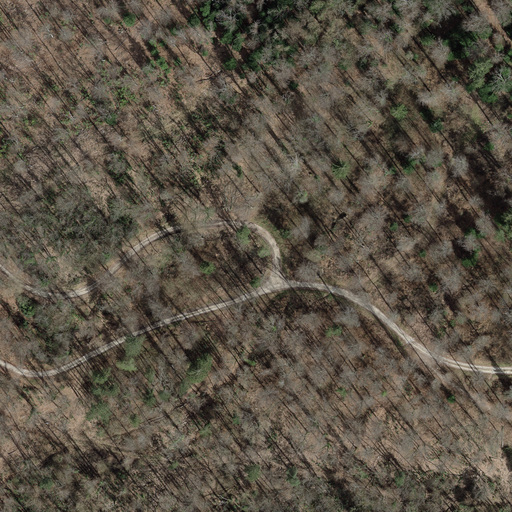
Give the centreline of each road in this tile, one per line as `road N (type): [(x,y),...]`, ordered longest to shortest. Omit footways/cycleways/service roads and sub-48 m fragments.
road 1 (track): [(0,361),(41,374),(178,317),(304,284),(341,290),(369,306),(423,352),(436,375),(511,414)]
road 2 (track): [(274,287),(274,244),(257,228),(222,221),(165,230),(77,293),(42,293),(0,263)]
